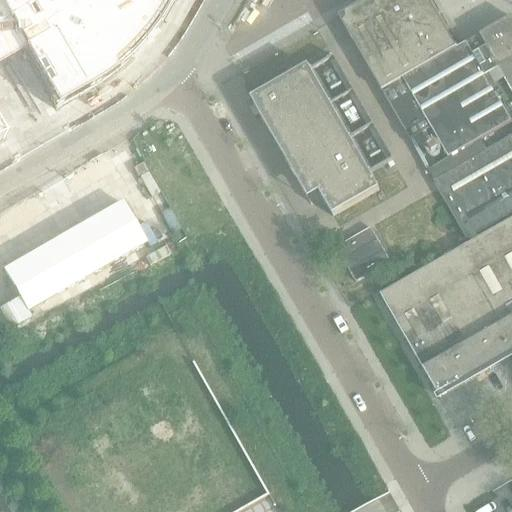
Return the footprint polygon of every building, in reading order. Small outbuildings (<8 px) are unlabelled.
[(0,0),(0,143),(91,91),(105,82),(119,72),(131,61),(142,49),(153,37),(162,23),(175,0),(0,0)] [(401,78),(454,48),(427,0),(368,0),(338,18),(380,90),(401,78)] [(511,61),(511,20),(511,19),(511,18),(479,36),(465,44),(464,45),(462,43),(454,48),(401,78),(380,90),(410,142),(426,133),(430,140),(435,138),(431,130),(422,114),(484,78),(498,70),(511,61)] [(511,61),(498,70),(484,78),(422,114),(431,130),(435,138),(448,159),(480,141),(510,124),(511,122),(511,61)] [(379,191),(369,175),(349,140),(330,106),(310,72),(308,68),(278,84),(250,101),(274,142),(300,187),(311,181),(332,218),(379,191)] [(511,136),(486,152),(480,141),(448,159),(426,171),(438,191),(466,241),(511,214),(511,136)] [(511,229),(508,222),(454,253),(497,329),(511,355),(511,229)] [(390,264),(370,229),(336,249),(355,284),(390,264)] [(511,355),(497,329),(454,253),(380,296),(423,371),(439,399),(511,357),(511,355)]
